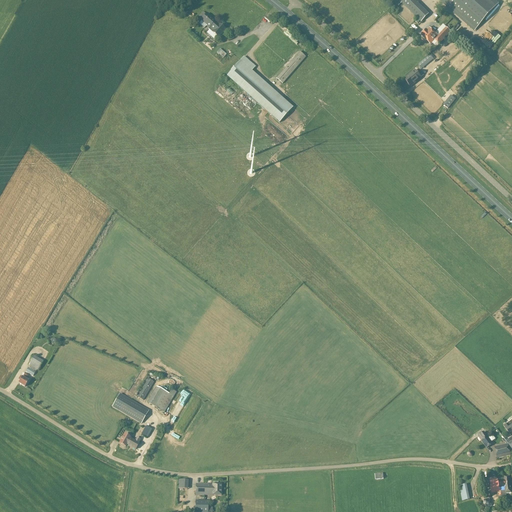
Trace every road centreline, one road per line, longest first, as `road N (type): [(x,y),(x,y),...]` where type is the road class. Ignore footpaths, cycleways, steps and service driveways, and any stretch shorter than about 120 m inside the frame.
road 1 (unclassified): [(511,465),(411,459),(159,471),(102,452),(0,390)]
road 2 (primary): [(511,218),(270,0)]
road 3 (unclassified): [(511,198),(292,0)]
